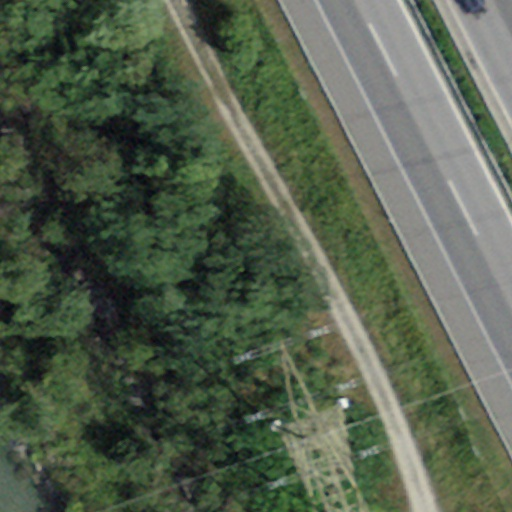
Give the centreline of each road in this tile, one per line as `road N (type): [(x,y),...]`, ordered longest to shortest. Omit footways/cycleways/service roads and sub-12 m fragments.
road 1 (track): [(427,511),(203,0)]
road 2 (motorway): [(347,0),(511,322)]
